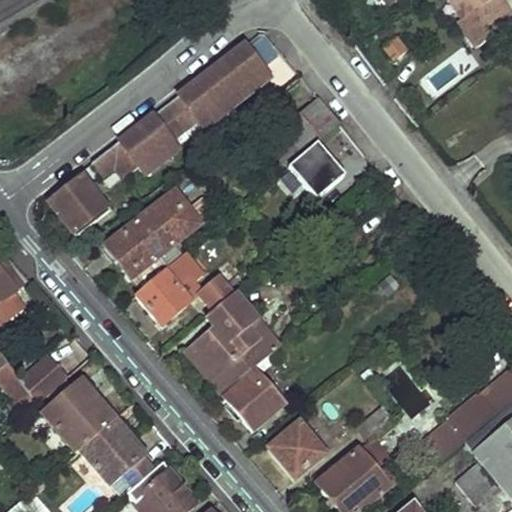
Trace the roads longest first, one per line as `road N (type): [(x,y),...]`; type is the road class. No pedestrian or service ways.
road 1 (residential): [(271,511),(0,205)]
road 2 (residential): [(277,0),(511,291)]
road 3 (unclassified): [(247,0),(0,204)]
